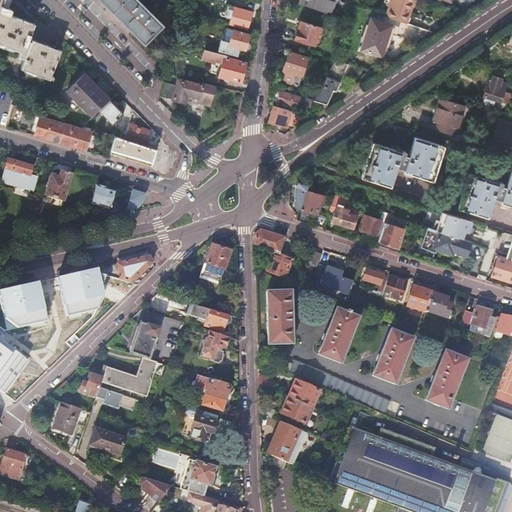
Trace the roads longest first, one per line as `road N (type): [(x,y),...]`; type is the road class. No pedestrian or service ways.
road 1 (residential): [(257,511),(244,214)]
road 2 (residential): [(244,214),(511,299)]
road 3 (residential): [(188,247),(13,414),(11,426)]
road 4 (tertiary): [(511,0),(309,143)]
road 5 (residential): [(45,0),(187,145)]
road 6 (residential): [(0,138),(180,191)]
road 7 (tertiary): [(194,201),(159,225),(35,259)]
road 8 (residential): [(11,426),(127,511)]
road 9 (tertiary): [(35,259),(176,233)]
road 10 (residential): [(252,134),(269,0)]
